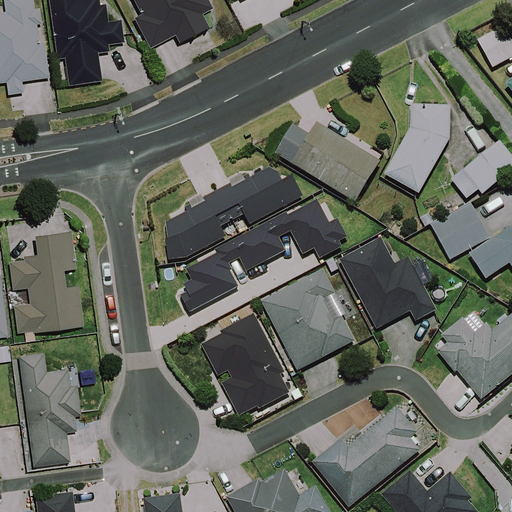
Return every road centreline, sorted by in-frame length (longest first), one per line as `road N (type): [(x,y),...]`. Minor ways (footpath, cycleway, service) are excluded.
road 1 (unknown): [(155,431),(162,449),(236,444),(382,376),(425,388),(464,429),(510,402)]
road 2 (residential): [(108,143),(206,112),(420,0)]
road 3 (residential): [(108,143),(155,431)]
